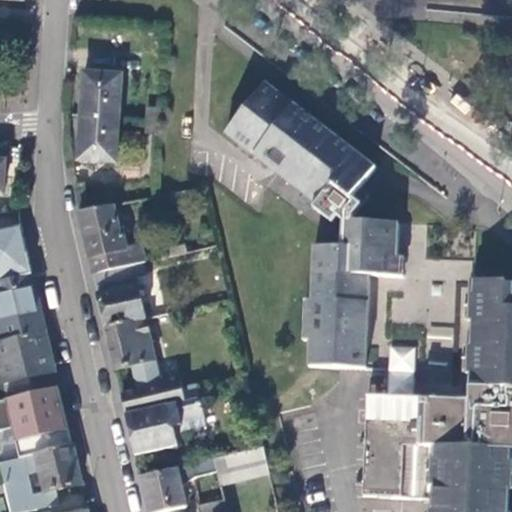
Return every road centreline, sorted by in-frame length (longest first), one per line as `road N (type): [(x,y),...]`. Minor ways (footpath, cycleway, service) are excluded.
road 1 (residential): [(52,123),(55,230),(119,511)]
road 2 (tertiary): [(511,180),(279,0)]
road 3 (residential): [(59,0),(52,123)]
